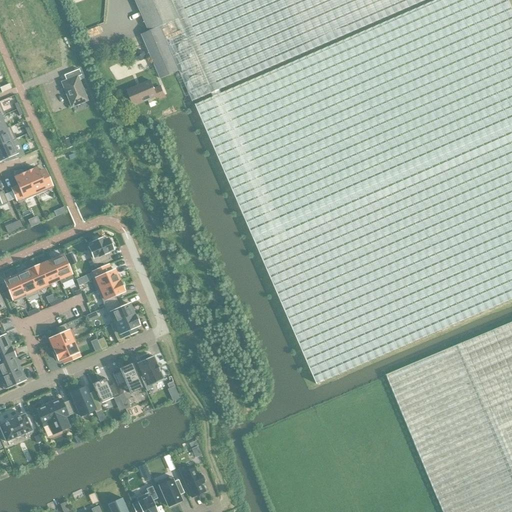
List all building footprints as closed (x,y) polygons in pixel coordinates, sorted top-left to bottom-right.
[(134,0),(139,9),(144,22),(149,32),(160,27),(179,71),(192,102),(211,93),(219,90),(426,0),(134,0)] [(213,98),(196,106),(317,384),(511,299),(511,9),(508,0),(438,0),(221,94),(219,90),(211,93),(213,98)] [(149,32),(141,35),(160,79),(179,71),(160,27),(149,32)] [(144,59),(145,56),(144,52),(140,51),(137,52),(135,56),(137,59),(140,61),(144,59)] [(87,101),(77,77),(81,75),(79,70),(64,76),(66,81),(62,83),(71,107),(87,101)] [(134,106),(156,97),(158,100),(165,98),(160,87),(154,89),(150,81),(127,91),(134,106)] [(5,116),(5,115),(0,117),(0,131),(10,127),(5,129),(1,118),(5,116)] [(0,146),(15,140),(10,127),(0,131),(0,146)] [(68,139),(62,142),(66,149),(71,146),(68,139)] [(0,146),(0,161),(16,154),(11,142),(16,140),(15,140),(0,146)] [(36,168),(25,173),(35,195),(53,188),(46,172),(39,175),(36,168)] [(35,195),(25,173),(14,178),(19,188),(12,191),(18,203),(35,195)] [(37,217),(28,220),(30,227),(31,228),(40,224),(39,223),(37,217)] [(19,220),(12,224),(15,230),(22,227),(19,220)] [(112,249),(114,248),(110,240),(108,241),(107,239),(103,241),(102,238),(92,243),(92,245),(86,248),(94,267),(110,260),(107,253),(113,251),(112,249)] [(71,253),(66,256),(70,266),(76,263),(71,253)] [(71,275),(63,255),(51,261),(59,280),(71,275)] [(59,280),(51,261),(39,266),(47,285),(48,285),(59,280)] [(49,287),(48,285),(47,285),(39,266),(27,271),(37,292),(49,287)] [(98,290),(119,281),(119,280),(121,279),(118,274),(116,275),(114,270),(109,273),(106,266),(90,273),(98,290)] [(38,294),(37,292),(27,271),(16,276),(25,297),(26,300),(38,294)] [(16,276),(16,274),(3,280),(13,302),(25,297),(16,276)] [(114,296),(124,292),(123,291),(119,282),(119,281),(98,290),(105,307),(117,302),(114,296)] [(112,324),(134,315),(129,304),(120,308),(117,302),(105,307),(112,324)] [(138,325),(137,321),(139,320),(136,315),(134,316),(134,315),(112,324),(110,325),(117,341),(135,333),(133,328),(139,326),(138,325)] [(511,511),(511,322),(386,375),(443,511),(511,511)] [(65,324),(55,329),(58,335),(49,339),(54,350),(73,342),(75,341),(70,330),(68,331),(65,324)] [(0,351),(10,347),(5,335),(0,337),(0,351)] [(73,342),(54,350),(54,351),(52,352),(56,360),(58,359),(58,360),(59,361),(64,359),(66,363),(80,357),(73,342)] [(0,364),(15,358),(10,347),(0,351),(0,364)] [(153,356),(137,363),(143,377),(141,378),(147,390),(152,388),(151,385),(163,380),(153,356)] [(0,377),(19,369),(15,358),(0,364),(0,377)] [(123,370),(113,375),(118,386),(125,383),(130,394),(142,388),(131,364),(122,368),(123,370)] [(0,382),(3,390),(24,380),(19,369),(0,377),(0,382)] [(98,381),(92,384),(101,403),(119,395),(114,383),(113,384),(109,387),(105,378),(102,380),(102,379),(98,381)] [(85,387),(70,394),(80,417),(95,410),(96,413),(101,410),(95,395),(89,398),(85,387)] [(60,399),(36,410),(43,427),(54,422),(59,432),(70,427),(65,417),(74,413),(69,401),(62,404),(60,399)] [(24,415),(0,425),(0,429),(6,442),(31,431),(24,415)] [(201,455),(197,447),(191,449),(195,457),(201,455)] [(195,468),(181,474),(191,497),(205,491),(202,484),(204,483),(200,474),(198,475),(195,468)] [(170,476),(157,482),(159,486),(168,507),(181,501),(178,494),(183,491),(178,480),(173,482),(172,480),(170,476)] [(138,502),(132,505),(135,511),(156,511),(151,501),(157,499),(152,487),(146,489),(148,493),(136,498),(138,502)] [(121,499),(107,505),(109,511),(127,511),(122,498),(121,498),(121,499)]
